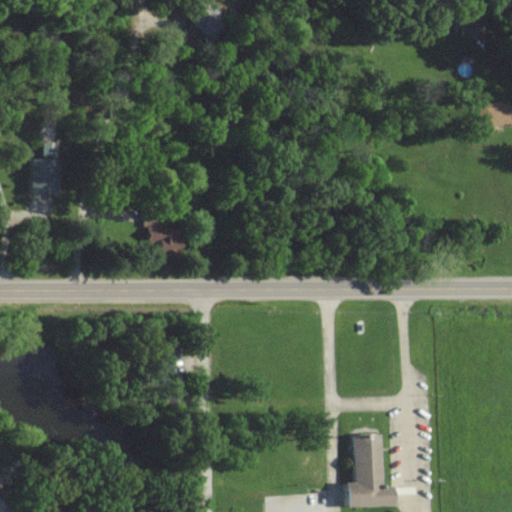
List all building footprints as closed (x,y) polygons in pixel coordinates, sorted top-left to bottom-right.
[(201,0),(183,13),(201,39),(223,23),(206,0),(201,0)] [(511,125),(511,102),(473,101),(473,124),(511,125)] [(52,192),(53,141),(37,141),(37,157),(24,157),(24,192),(52,192)] [(142,240),(154,240),(154,251),(176,251),(175,226),(142,227),(142,240)] [(174,357),(171,342),(149,347),(152,362),(174,357)] [(176,386),(157,387),(157,405),(176,405),(176,386)] [(375,432),(346,433),(347,481),(335,481),(336,505),(387,504),(386,485),(376,485),(375,432)]
